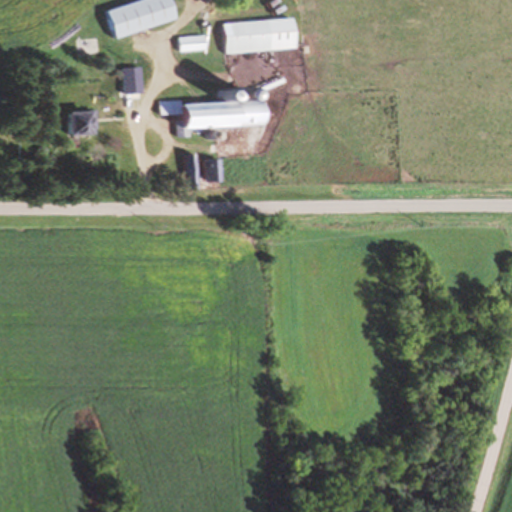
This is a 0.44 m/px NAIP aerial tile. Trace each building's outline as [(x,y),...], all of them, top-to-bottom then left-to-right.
[(101,10),(131,0),(164,0),(170,16),(110,37),(101,10)] [(219,22),(288,16),(291,45),(222,52),(219,22)] [(174,34),(201,32),(201,47),(175,49),(174,34)] [(134,73),(135,88),(120,89),(119,74),(134,73)] [(156,99),(177,98),(178,107),(255,105),(255,122),(225,123),(225,128),(173,130),(173,114),(157,114),(156,99)] [(92,109),(92,126),(88,126),(88,133),(64,134),(63,113),(70,113),(70,110),(92,109)] [(190,151),(193,189),(178,190),(176,152),(190,151)] [(216,156),(218,180),(202,181),(200,158),(216,156)]
